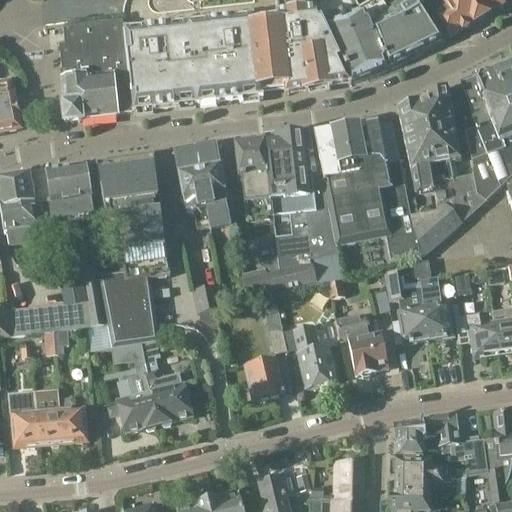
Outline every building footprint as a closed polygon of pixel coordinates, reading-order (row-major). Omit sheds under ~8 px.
[(318,11),(313,3),(319,0),(275,0),(277,16),(265,17),(253,18),(209,23),(167,28),(128,32),(136,115),(177,111),(219,106),(242,104),(242,103),(263,101),(274,99),(305,95),(305,96),(332,91),(331,90),(353,87),(318,11)] [(319,0),(313,3),(318,11),(353,87),(377,77),(377,76),(394,69),(443,45),(431,27),(420,8),(417,3),(416,4),(414,0),(412,0),(389,15),(379,0),(377,0),(375,2),(373,0),(356,0),(356,1),(355,0),(319,0)] [(501,7),(496,0),(431,0),(427,3),(420,8),(431,27),(439,22),(450,40),(501,7)] [(65,46),(58,47),(64,105),(62,106),(64,123),(68,126),(82,125),(83,123),(119,119),(119,117),(136,115),(128,32),(123,33),(122,26),(63,32),(65,46)] [(470,112),(511,93),(511,65),(459,86),(470,112)] [(0,135),(16,133),(20,126),(17,110),(14,93),(13,93),(11,82),(0,83),(0,135)] [(437,214),(410,219),(419,258),(421,264),(463,227),(463,226),(486,205),(476,198),(474,187),(473,178),(458,181),(456,164),(461,163),(447,92),(422,103),(435,169),(435,168),(437,179),(440,195),(434,196),(437,214)] [(511,93),(470,112),(472,118),(470,118),(476,132),(479,131),(478,129),(491,123),(492,126),(505,120),(506,117),(511,114),(511,93)] [(410,174),(410,173),(415,195),(420,194),(421,198),(434,196),(440,195),(437,179),(435,168),(435,169),(422,103),(398,114),(410,174)] [(505,120),(492,126),(498,144),(500,144),(511,139),(511,114),(506,117),(505,120)] [(479,138),(467,143),(470,159),(471,159),(473,171),(472,172),(473,178),(474,187),(496,179),(488,158),(503,151),(500,144),(498,144),(492,126),(491,123),(478,129),(479,131),(476,132),(479,138)] [(377,124),(346,130),(368,245),(386,241),(388,241),(379,195),(391,193),(377,124)] [(321,169),(320,169),(340,276),(342,275),(338,251),(368,245),(346,130),(314,137),(321,169)] [(278,259),(263,262),(272,303),(300,296),(318,292),(318,291),(318,290),(328,288),(343,285),(344,284),(342,275),(340,276),(320,169),(310,171),(308,155),(313,154),(310,139),(309,132),(300,133),(301,138),(299,138),(299,137),(264,141),(270,200),(272,223),(272,227),(274,226),(278,259)] [(507,184),(507,186),(511,182),(511,139),(500,144),(503,151),(488,158),(496,179),(474,187),(476,198),(486,204),(507,184)] [(241,145),(234,146),(238,180),(240,179),(243,205),(244,205),(247,226),(272,223),(270,200),(264,141),(241,144),(241,145)] [(214,150),(194,154),(208,232),(209,232),(210,235),(236,231),(232,212),(226,213),(214,150)] [(196,234),(208,232),(194,154),(174,157),(182,198),(179,200),(181,213),(184,212),(184,216),(192,214),(196,234)] [(87,333),(90,356),(141,349),(157,347),(157,345),(159,345),(151,282),(169,280),(163,236),(166,236),(155,157),(96,165),(111,243),(118,242),(120,253),(116,253),(118,275),(98,277),(103,306),(108,331),(87,333)] [(36,177),(43,225),(92,217),(84,169),(36,177)] [(47,248),(43,225),(36,177),(0,182),(0,209),(4,236),(6,235),(8,250),(28,246),(29,251),(47,248)] [(391,193),(379,195),(388,241),(386,241),(390,263),(419,258),(410,219),(405,191),(391,193)] [(415,200),(407,202),(409,210),(416,209),(415,200)] [(418,217),(416,209),(409,210),(410,218),(418,217)] [(71,279),(82,276),(82,272),(95,269),(92,253),(68,257),(71,279)] [(429,264),(412,267),(414,282),(431,280),(429,264)] [(27,284),(50,280),(47,266),(25,269),(27,284)] [(76,306),(79,333),(80,333),(87,332),(92,332),(106,329),(103,306),(98,277),(97,277),(95,269),(82,272),(82,276),(87,305),(76,306)] [(249,308),(272,302),(265,272),(242,277),(249,308)] [(400,315),(398,315),(403,348),(428,344),(421,290),(420,290),(420,291),(403,293),(399,272),(384,275),(389,305),(398,304),(400,315)] [(504,287),(502,273),(486,276),(488,289),(504,287)] [(472,296),(469,277),(454,279),(457,299),(472,296)] [(420,284),(421,290),(428,344),(453,340),(448,307),(440,308),(436,281),(420,284)] [(346,301),(343,285),(328,288),(330,304),(346,301)] [(196,318),(199,318),(216,314),(222,313),(227,312),(222,289),(218,290),(217,289),(191,294),(196,318)] [(263,307),(265,316),(278,313),(276,304),(263,307)] [(76,306),(65,307),(68,334),(76,333),(79,333),(76,306)] [(53,308),(56,336),(68,334),(65,307),(53,308)] [(459,348),(471,346),(474,364),(498,360),(493,326),(481,328),(479,316),(460,319),(459,307),(452,308),(455,323),(459,348)] [(53,308),(42,309),(45,337),(54,336),(56,336),(53,308)] [(0,341),(11,340),(8,313),(7,309),(0,309),(0,341)] [(30,311),(33,338),(43,337),(45,337),(42,309),(30,311)] [(19,312),(22,339),(33,338),(30,311),(19,312)] [(511,311),(491,315),(493,326),(498,360),(511,357),(511,311)] [(8,313),(11,340),(22,339),(19,312),(8,313)] [(213,333),(219,331),(216,314),(199,318),(200,323),(213,333)] [(388,373),(380,337),(369,339),(365,317),(335,324),(340,345),(346,344),(354,380),(360,379),(363,381),(370,380),(371,377),(388,373)] [(313,329),(283,336),(288,356),(289,360),(296,358),(305,394),(336,387),(328,351),(319,353),(313,329)] [(288,356),(286,347),(282,331),(268,334),(274,359),(288,356)] [(79,333),(76,333),(78,364),(89,364),(87,333),(87,332),(80,333),(79,333)] [(55,351),(54,351),(55,359),(63,359),(62,350),(69,350),(68,334),(56,336),(54,336),(55,351)] [(44,351),(46,351),(54,351),(55,351),(54,336),(45,337),(43,337),(44,351)] [(141,349),(147,375),(146,375),(151,394),(159,429),(162,429),(165,431),(171,429),(173,426),(193,421),(184,386),(183,386),(180,375),(159,380),(155,363),(160,362),(157,347),(141,349)] [(32,361),(31,351),(20,352),(21,362),(32,361)] [(103,373),(106,365),(101,359),(93,360),(90,368),(95,374),(103,373)] [(274,362),(243,370),(252,407),(283,399),(274,362)] [(160,432),(159,429),(146,375),(129,379),(134,400),(116,405),(126,441),(160,432)] [(213,402),(208,384),(197,386),(202,405),(213,402)] [(58,393),(33,395),(38,451),(63,449),(59,402),(58,393)] [(9,418),(11,418),(14,453),(38,451),(33,395),(7,397),(9,418)] [(71,401),(59,402),(63,449),(87,447),(84,413),(73,414),(71,401)] [(492,506),(492,508),(496,508),(495,507),(507,505),(505,491),(510,478),(511,471),(511,463),(511,422),(511,413),(493,415),(495,434),(493,434),(494,443),(483,444),(487,473),(488,477),(490,494),(492,506)] [(422,458),(422,457),(426,457),(426,449),(421,449),(421,445),(437,450),(434,457),(442,457),(443,458),(450,457),(451,466),(465,464),(466,480),(488,477),(487,473),(483,444),(458,446),(455,419),(405,426),(401,427),(397,431),(396,432),(395,457),(422,458)] [(396,462),(396,480),(404,481),(404,479),(417,479),(417,483),(429,484),(430,481),(442,482),(442,485),(451,486),(452,482),(461,482),(462,471),(442,470),(430,470),(430,462),(396,462)] [(335,503),(335,505),(361,505),(362,466),(335,465),(335,503)] [(290,511),(288,503),(298,500),(293,477),(276,481),(275,478),(260,481),(261,485),(258,486),(264,511),(290,511)] [(306,478),(296,480),(300,496),(310,494),(306,478)] [(404,481),(396,480),(396,497),(396,499),(429,500),(429,492),(443,492),(442,485),(442,482),(430,481),(429,484),(417,483),(417,479),(404,479),(404,481)] [(323,501),(323,492),(311,492),(311,502),(323,501)] [(242,511),(238,495),(207,504),(209,511),(242,511)] [(440,511),(440,500),(429,501),(429,500),(396,499),(396,497),(393,497),(393,499),(390,498),(389,511),(440,511)]
